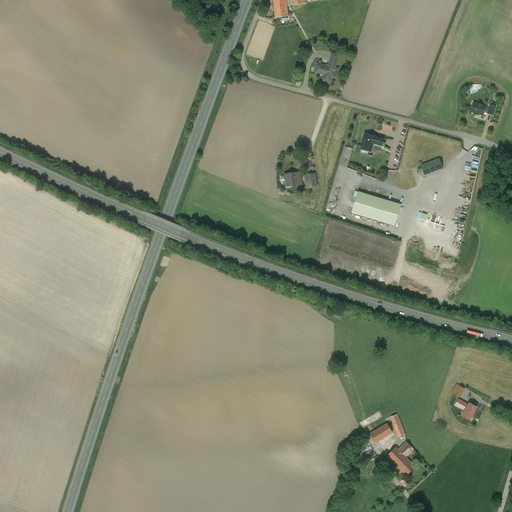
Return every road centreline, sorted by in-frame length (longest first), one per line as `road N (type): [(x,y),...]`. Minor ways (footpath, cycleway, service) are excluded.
road 1 (primary): [(511,339),(268,267),(0,152)]
road 2 (secondary): [(246,0),(67,511)]
road 3 (unclassified): [(511,153),(254,78),(241,56),(262,0)]
